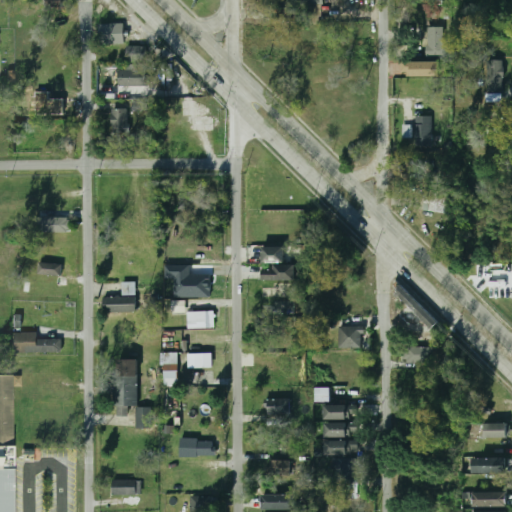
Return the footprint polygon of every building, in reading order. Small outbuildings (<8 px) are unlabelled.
[(60,0),(45,0),(45,8),(60,8),(60,0)] [(123,43),(123,24),(99,24),(99,43),(123,43)] [(444,57),(444,27),(427,27),(427,57),(444,57)] [(418,29),(402,29),(402,49),(418,49),(418,29)] [(145,61),(145,46),(125,46),(125,61),(145,61)] [(504,60),(487,60),(487,91),(504,91),(504,60)] [(405,77),(446,76),(446,61),(404,62),(405,77)] [(145,70),(118,70),(118,86),(145,86),(145,70)] [(63,99),(46,99),(46,115),(63,115),(63,99)] [(149,100),(133,100),(133,111),(149,111),(149,100)] [(126,132),(126,109),(111,109),(111,132),(126,132)] [(414,147),(431,147),(431,117),(414,117),(414,126),(402,126),(402,138),(414,138),(414,147)] [(443,197),(426,196),(425,211),(442,212),(443,197)] [(69,233),(69,218),(42,218),(42,233),(69,233)] [(283,264),(283,248),(261,248),(261,264),(283,264)] [(57,264),(38,264),(38,275),(57,275),(57,264)] [(294,281),(294,267),(260,267),(260,281),(294,281)] [(103,313),(136,312),(135,282),(121,282),(122,296),(103,297),(103,313)] [(438,323),(403,285),(396,292),(431,330),(438,323)] [(173,313),(187,312),(186,300),(172,301),(173,313)] [(261,314),(293,314),(293,302),(261,302),(261,314)] [(215,311),(188,312),(189,329),(215,328),(215,311)] [(362,327),(338,327),(338,348),(362,348),(362,327)] [(11,333),(11,353),(61,353),(61,339),(36,339),(36,333),(11,333)] [(432,363),(431,347),(406,348),(406,364),(432,363)] [(178,353),(163,353),(163,386),(179,385),(178,353)] [(213,367),(213,353),(188,354),(189,368),(213,367)] [(135,429),(152,429),(152,408),(137,408),(138,360),(114,360),(113,407),(135,407),(135,429)] [(0,511),(10,511),(10,376),(0,376),(0,511)] [(314,402),(329,402),(329,388),(314,388),(314,402)] [(288,414),(287,398),(267,399),(267,414),(288,414)] [(324,419),(356,419),(356,405),(324,405),(324,419)] [(356,437),(356,423),(324,423),(324,437),(356,437)] [(508,438),(508,423),(483,423),(483,438),(508,438)] [(215,456),(215,439),(181,440),(181,457),(215,456)] [(356,442),(324,442),(324,455),(356,454),(356,442)] [(470,474),(507,474),(507,457),(470,457),(470,474)] [(356,459),(336,459),(336,483),(356,483),(356,459)] [(290,460),(268,460),(268,477),(290,477),(290,460)] [(112,494),(140,494),(140,480),(112,480),(112,494)] [(507,492),(474,492),(474,508),(507,508),(507,492)] [(296,495),(262,495),(262,509),(296,509),(296,495)] [(216,511),(216,496),(189,496),(189,511),(205,511),(216,511)]
